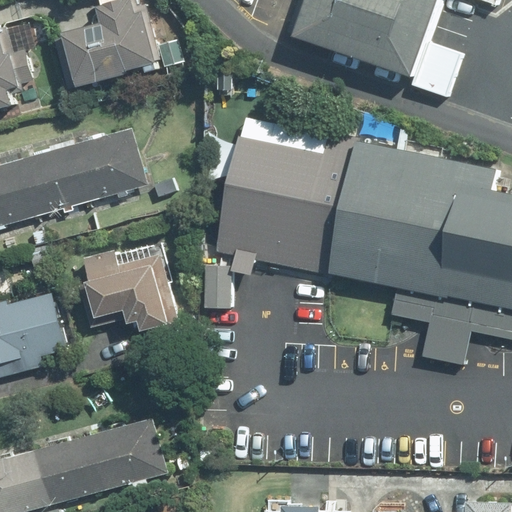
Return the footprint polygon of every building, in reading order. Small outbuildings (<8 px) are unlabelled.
[(104,23),(52,35),(66,96),(187,69),(180,39),(156,45),(145,0),(130,0),(100,7),(104,23)] [(304,0),(291,40),(412,80),(438,0),(304,0)] [(0,110),(29,103),(8,27),(0,29),(0,110)] [(132,129),(74,147),(90,199),(148,182),(132,129)] [(360,170),(239,144),(217,250),(511,312),(511,195),(485,189),(490,167),(366,141),(360,170)] [(74,147),(17,164),(32,216),(90,199),(74,147)] [(17,164),(0,168),(0,226),(32,216),(17,164)] [(163,239),(82,259),(97,320),(134,311),(140,336),(184,325),(163,239)] [(53,288),(0,301),(0,377),(71,360),(53,288)] [(170,474),(155,419),(96,436),(111,490),(170,474)] [(111,490),(96,436),(37,452),(52,507),(111,490)] [(0,511),(30,511),(52,507),(37,452),(0,461),(0,511)]
